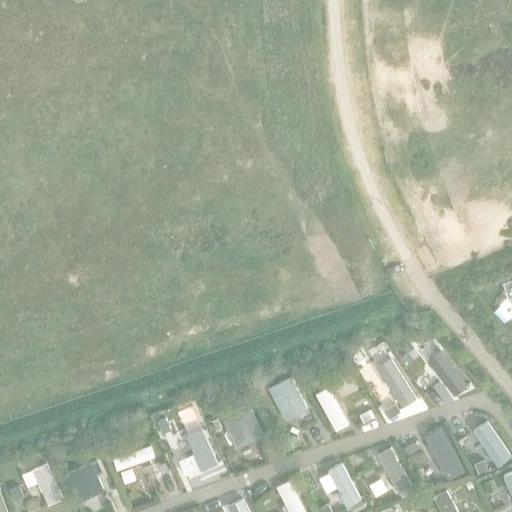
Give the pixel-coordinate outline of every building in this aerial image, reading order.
[(467,385),(439,349),(426,359),(454,395),(467,385)] [(366,377),(388,417),(401,411),(378,370),(366,377)] [(290,374),(268,386),(285,418),(307,407),(290,374)] [(348,423),(328,386),(315,393),(335,430),(348,423)] [(251,406),(223,418),(236,446),(264,434),(251,406)] [(487,419),(472,429),(497,465),(511,455),(487,419)] [(185,434),(201,469),(218,462),(203,426),(185,434)] [(441,426),(424,435),(448,479),(465,470),(441,426)] [(154,456),(150,444),(112,458),(116,469),(154,456)] [(390,446),(377,453),(402,497),(414,490),(390,446)] [(92,460),(64,472),(77,501),(104,489),(97,472),(102,470),(97,460),(93,462),(92,460)] [(327,469),(347,506),(361,498),(341,461),(327,469)] [(62,498),(46,462),(20,474),(26,486),(37,481),(47,504),(62,498)] [(511,470),(503,475),(511,494),(511,470)] [(305,511),(289,479),(276,485),(285,504),(281,506),(284,511),(286,511),(289,511),(305,511)] [(458,511),(446,488),(433,495),(442,511),(458,511)] [(250,511),(242,497),(227,505),(230,511),(250,511)]
